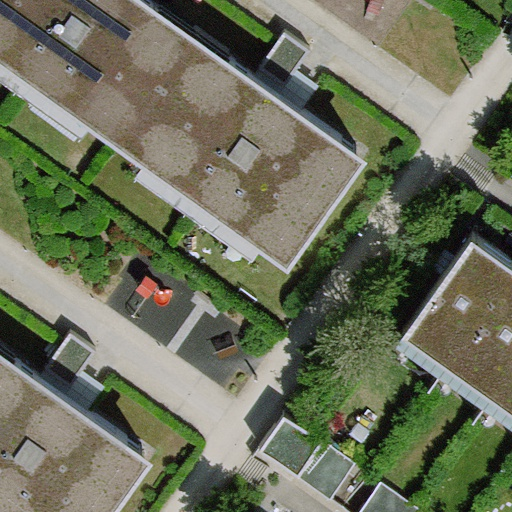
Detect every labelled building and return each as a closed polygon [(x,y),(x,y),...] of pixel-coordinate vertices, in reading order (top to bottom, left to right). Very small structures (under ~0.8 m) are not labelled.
[(145,0),(0,0),(0,59),(278,259),(356,150),(145,0)] [(511,264),(490,248),(413,354),(511,425),(511,264)] [(0,346),(0,506),(8,511),(120,511),(158,459),(0,346)] [(289,414),(264,447),(334,496),(358,462),(289,414)] [(428,511),(386,481),(363,511),(428,511)]
